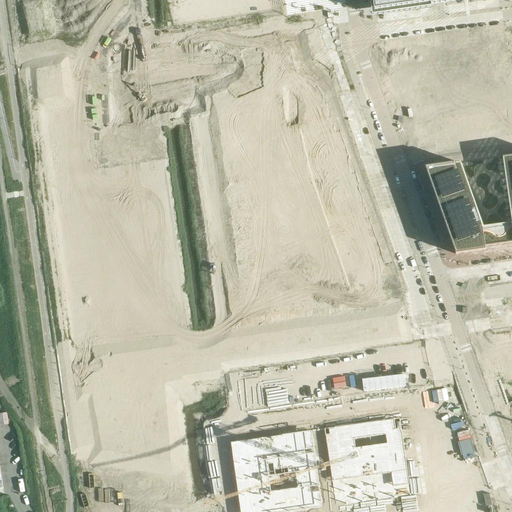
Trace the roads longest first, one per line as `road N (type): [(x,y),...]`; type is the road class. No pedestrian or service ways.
road 1 (unclassified): [(69,511),(1,0)]
road 2 (unclassified): [(357,37),(441,275)]
road 3 (unclassified): [(441,275),(511,477)]
road 4 (residential): [(59,328),(85,511)]
road 5 (residential): [(357,37),(511,14)]
